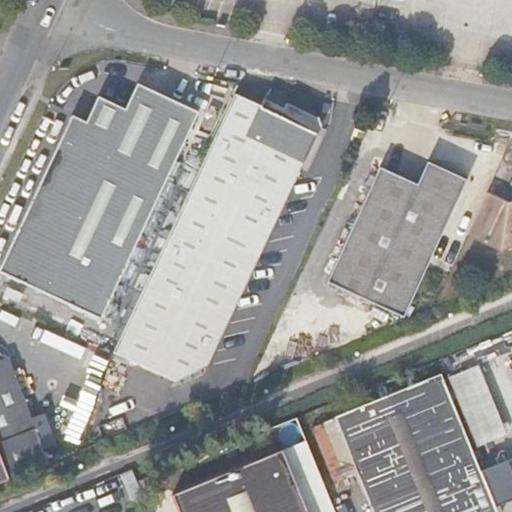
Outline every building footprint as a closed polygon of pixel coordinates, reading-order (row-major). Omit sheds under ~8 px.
[(138,84),(126,109),(98,96),(86,122),(72,116),(0,267),(0,271),(101,319),(197,112),(138,84)] [(208,365),(271,231),(287,197),(304,161),(306,162),(321,128),(318,117),(287,103),(285,108),(265,99),(262,106),(235,94),(113,353),(174,382),(208,365)] [(380,168),(326,283),(404,316),(467,182),(428,162),(418,186),(380,168)] [(509,203),(488,192),(467,237),(502,253),(511,248),(511,201),(511,202),(509,203)] [(309,208),(287,197),(271,231),(293,241),(309,208)] [(0,350),(0,469),(53,449),(44,427),(36,429),(8,357),(4,357),(0,350)] [(373,511),(497,511),(480,470),(441,374),(335,417),(373,511)] [(174,495),(180,511),(305,511),(283,452),(174,495)] [(511,511),(511,457),(480,470),(497,511),(511,511)]
